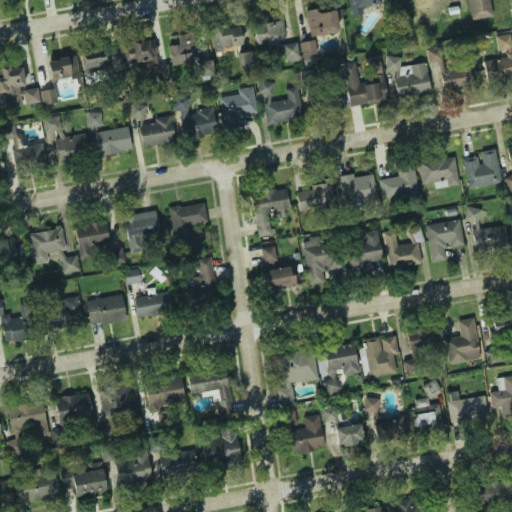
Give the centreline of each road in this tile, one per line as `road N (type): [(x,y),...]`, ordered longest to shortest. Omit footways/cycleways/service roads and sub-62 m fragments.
road 1 (residential): [(0,207),(511,111)]
road 2 (residential): [(0,373),(511,280)]
road 3 (residential): [(153,511),(511,450)]
road 4 (residential): [(262,511),(211,172)]
road 5 (residential): [(0,27),(137,0)]
